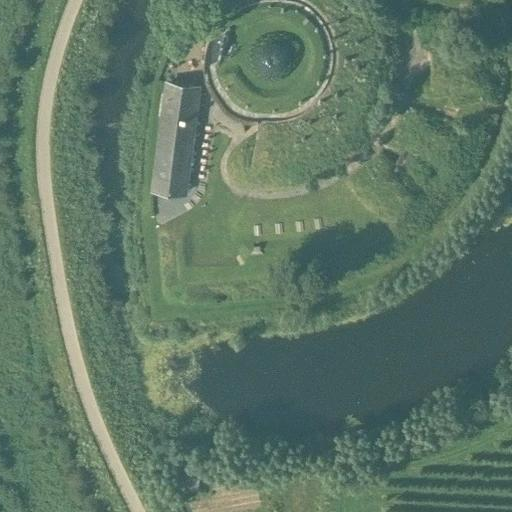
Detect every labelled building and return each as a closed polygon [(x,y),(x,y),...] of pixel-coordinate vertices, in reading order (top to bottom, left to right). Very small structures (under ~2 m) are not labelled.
[(332,63),(332,58),(332,53),(331,48),(330,43),(329,38),(327,33),(324,28),(321,24),(318,19),(315,16),(311,12),(307,9),(302,6),(298,4),(293,2),(288,0),(287,0),(257,0),(252,2),(247,4),(242,6),(238,9),(234,12),(230,16),(226,20),(223,24),(220,28),(218,33),(216,38),(214,43),(213,48),(212,53),(212,58),(213,63),(213,68),(214,74),(216,79),(218,83),(220,88),(223,92),(226,97),(230,100),(234,104),(238,107),(242,110),(247,112),(252,114),(257,116),(262,117),(267,118),(272,118),(278,118),(283,117),(288,116),(293,114),(298,112),(302,110),(307,107),(311,104),(315,100),(318,97),(321,92),(324,88),(327,83),(329,79),(330,74),(331,68),(332,63)] [(469,5),(475,23),(488,19),(482,1),(469,5)] [(440,5),(413,12),(418,33),(445,27),(440,5)] [(417,38),(422,38),(418,67),(415,85),(418,85),(422,57),(424,45),(425,36),(418,35),(417,38)] [(438,47),(424,45),(422,57),(436,58),(438,47)] [(498,58),(497,70),(502,71),(507,70),(508,64),(507,58),(503,57),(498,58)] [(165,80),(150,191),(187,195),(201,85),(165,80)] [(428,185),(406,166),(391,185),(413,203),(428,185)] [(291,268),(281,270),(283,278),(293,275),(291,268)] [(201,470),(174,466),(171,488),(198,492),(201,470)]
